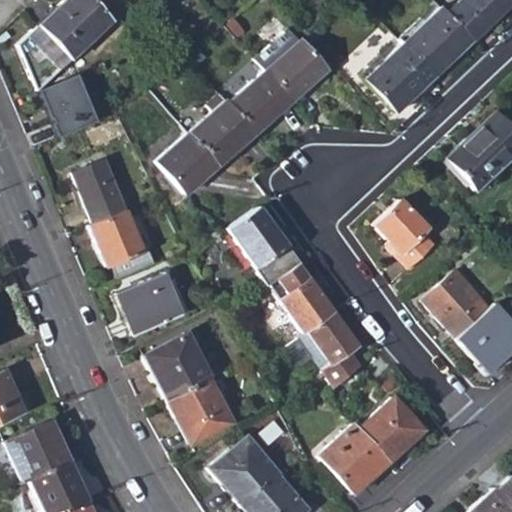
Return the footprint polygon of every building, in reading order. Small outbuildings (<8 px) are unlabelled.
[(105,22),(84,0),(63,0),(14,46),(35,90),(105,22)] [(499,0),(458,0),(443,15),(468,40),(505,5),(499,0)] [(410,23),(393,40),(397,45),(428,78),(468,40),(443,15),(436,8),(415,29),(410,23)] [(282,29),(250,59),(260,71),(288,102),(321,73),(282,29)] [(390,113),(428,78),(397,45),(374,67),(370,62),(354,76),(390,113)] [(260,71),(223,105),(250,135),(288,102),(260,71)] [(35,92),(54,140),(94,123),(83,97),(90,94),(81,73),(35,92)] [(213,167),(250,135),(223,105),(216,96),(204,106),(209,111),(183,135),(213,167)] [(511,152),(511,135),(491,114),(442,161),(470,193),(511,152)] [(180,195),(213,167),(183,135),(151,163),(180,195)] [(68,174),(88,225),(119,213),(99,161),(68,174)] [(421,230),(395,203),(370,227),(385,244),(382,246),(403,270),(428,247),(416,234),(421,230)] [(222,231),(262,287),(264,286),(295,264),(253,208),(222,231)] [(137,253),(120,212),(119,213),(88,225),(83,227),(100,268),(137,253)] [(264,286),(299,335),(329,315),(295,264),(264,286)] [(419,302),(451,339),(482,313),(486,310),(452,272),(419,302)] [(176,318),(158,276),(111,295),(130,337),(176,318)] [(482,313),(511,346),(511,344),(511,331),(490,306),(486,310),(482,313)] [(511,346),(482,313),(451,339),(481,372),(511,346)] [(295,338),(330,389),(354,369),(343,353),(351,347),(329,315),(299,335),(295,338)] [(139,358),(163,401),(201,382),(208,379),(184,334),(139,358)] [(0,419),(18,412),(0,373),(0,372),(0,419)] [(210,399),(201,382),(163,401),(186,445),(228,421),(214,396),(210,399)] [(388,399),(353,430),(384,463),(419,432),(388,399)] [(41,424),(53,449),(59,446),(48,421),(41,424)] [(53,449),(41,424),(1,442),(19,483),(25,480),(66,461),(59,446),(53,449)] [(349,495),(384,463),(353,430),(347,425),(313,457),(349,495)] [(206,471),(233,503),(275,476),(276,474),(244,437),(206,471)] [(25,480),(38,511),(62,511),(84,502),(66,461),(25,480)] [(302,511),(304,511),(275,476),(233,503),(241,511),(302,511)] [(511,511),(511,483),(506,477),(491,492),(488,489),(462,511),(511,511)] [(88,511),(84,502),(62,511),(88,511)]
